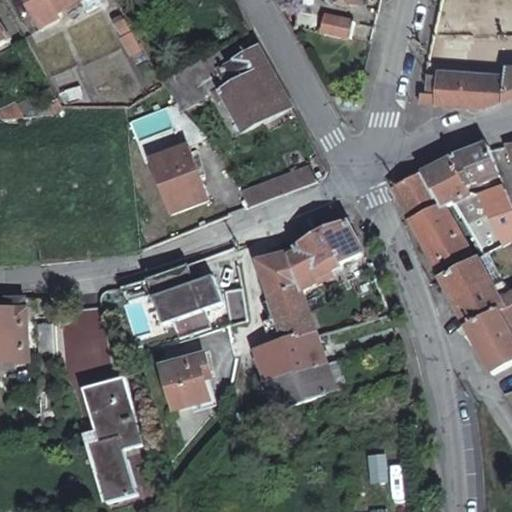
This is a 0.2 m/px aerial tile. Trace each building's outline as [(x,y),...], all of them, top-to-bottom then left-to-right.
[(28,0),(45,28),(61,20),(58,14),(84,0),(91,15),(107,6),(103,0),(28,0)] [(135,32),(122,9),(113,14),(126,37),(135,32)] [(357,22),(327,16),(323,33),(353,39),(357,22)] [(225,69),(218,56),(172,82),(188,111),(217,96),(225,92),(230,100),(248,132),(292,107),(260,50),(225,69)] [(511,97),(511,65),(509,66),(508,73),(440,70),(439,103),(487,108),(511,97)] [(225,92),(217,96),(222,105),(230,100),(225,92)] [(63,107),(58,99),(46,105),(51,114),(63,107)] [(138,101),(125,109),(127,124),(141,123),(138,101)] [(504,181),(490,146),(454,160),(471,191),(478,188),(484,185),(486,188),(504,181)] [(190,147),(153,161),(174,214),(212,200),(190,147)] [(487,258),(505,248),(492,219),(482,199),(477,201),(471,191),(454,160),(425,174),(445,212),(448,210),(457,206),(487,258)] [(253,207),(322,182),(316,168),(244,193),(253,207)] [(445,212),(425,174),(395,189),(414,225),(445,212)] [(492,219),(511,211),(511,200),(507,189),(482,199),(492,219)] [(414,225),(439,270),(472,253),(448,210),(445,212),(414,225)] [(505,248),(511,244),(511,211),(492,219),(505,248)] [(345,264),(366,253),(350,223),(298,247),(299,250),(291,253),(302,288),(304,292),(335,278),(332,271),(346,266),(345,264)] [(39,240),(41,263),(41,264),(90,258),(90,256),(88,235),(39,240)] [(259,256),(271,295),(302,288),(291,253),(290,250),(274,253),(259,256)] [(443,279),(470,329),(506,311),(483,267),(488,264),(485,258),(443,279)] [(189,265),(153,278),(168,322),(177,319),(183,337),(214,326),(208,308),(223,303),(214,276),(195,283),(189,265)] [(232,324),(250,319),(244,287),(227,290),(232,324)] [(268,347),(316,334),(304,292),(302,288),(271,295),(281,323),(263,329),(268,347)] [(26,298),(0,299),(0,362),(28,361),(26,298)] [(470,329),(494,376),(511,366),(511,336),(504,322),(511,317),(511,308),(506,311),(470,329)] [(39,355),(57,354),(55,325),(38,325),(39,355)] [(327,363),(318,339),(316,334),(268,347),(258,351),(268,381),(327,363)] [(206,354),(165,367),(178,408),(212,398),(206,379),(214,377),(206,354)] [(335,390),(327,366),(327,363),(268,381),(279,411),(335,390)] [(127,380),(88,391),(102,443),(93,446),(109,503),(138,494),(127,450),(146,444),(127,380)] [(392,458),(374,459),(376,487),(393,486),(392,458)]
